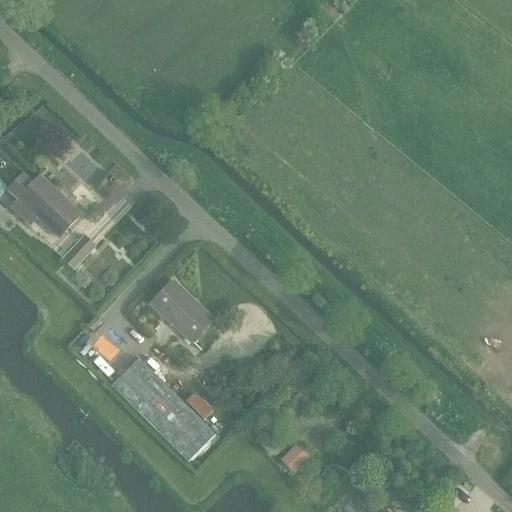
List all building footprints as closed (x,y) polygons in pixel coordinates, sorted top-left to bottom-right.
[(81,216),(40,177),(34,183),(24,174),(8,191),(17,200),(9,208),(31,228),(38,219),(59,239),(81,216)] [(63,260),(74,270),(95,248),(84,238),(63,260)] [(173,282),(151,305),(192,344),(214,321),(173,282)] [(216,437),(140,360),(111,387),(188,465),(216,437)] [(296,475),(311,459),(296,445),(281,461),(296,475)]
